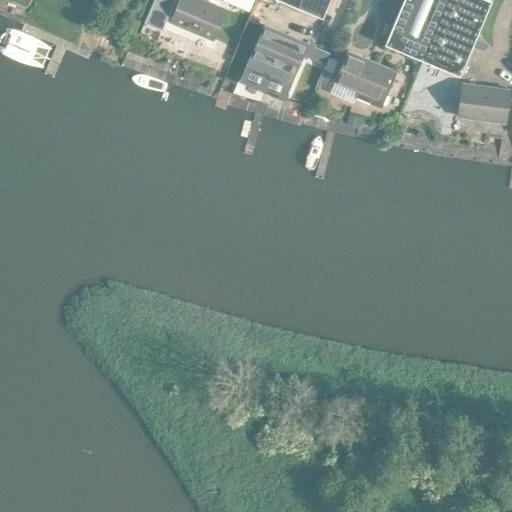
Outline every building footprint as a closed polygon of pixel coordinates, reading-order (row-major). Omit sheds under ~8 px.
[(146,0),(142,12),(160,19),(167,0),(146,0)] [(172,0),(167,12),(211,30),(223,0),(172,0)] [(396,0),(382,34),(420,50),(440,0),(396,0)] [(447,105),(448,106),(452,75),(453,75),(485,0),(440,0),(420,50),(399,99),(426,103),(429,106),(432,109),(439,109),(443,109),(447,105)] [(243,57),(288,76),(293,64),(292,64),(304,34),(261,16),(249,45),(248,45),(243,57)] [(311,37),(306,48),(322,54),(326,43),(311,37)] [(354,88),(379,98),(394,62),(345,42),(332,72),(357,82),(354,88)] [(448,106),(502,113),(506,80),(460,74),(459,76),(453,75),(452,75),(448,106)] [(346,105),(343,116),(356,119),(359,108),(346,105)]
